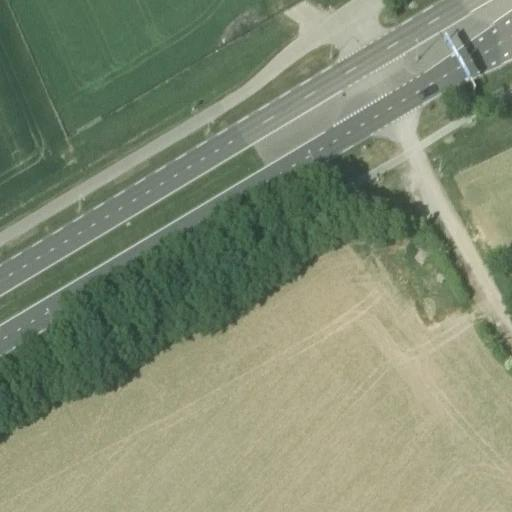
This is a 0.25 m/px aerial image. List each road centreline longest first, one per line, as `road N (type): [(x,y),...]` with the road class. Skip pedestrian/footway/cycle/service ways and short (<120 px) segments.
road 1 (primary): [(0,340),(386,108)]
road 2 (primary): [(362,61),(0,280)]
road 3 (unclassified): [(341,17),(248,90),(0,238)]
road 4 (track): [(511,319),(472,266),(386,108)]
road 5 (primary): [(386,108),(511,36)]
road 6 (primary): [(468,0),(362,61)]
